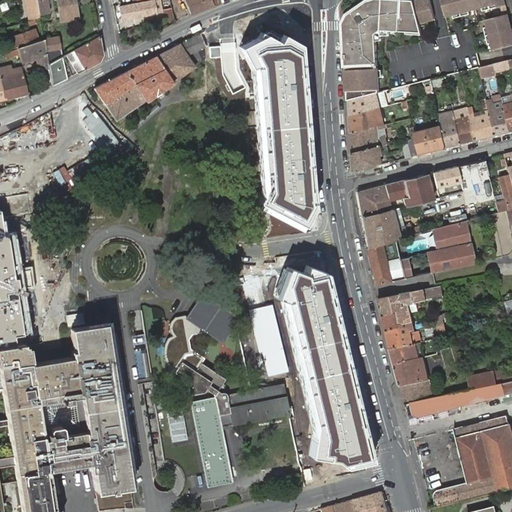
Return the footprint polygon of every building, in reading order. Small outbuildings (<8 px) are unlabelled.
[(46,0),(35,0),(37,5),(38,14),(48,12),(46,0)] [(55,0),(60,21),(77,17),(73,0),(55,0)] [(154,0),(119,6),(121,19),(156,14),(154,0)] [(181,0),(188,16),(212,7),(209,0),(181,0)] [(435,18),(431,0),(377,0),(371,1),(370,0),(369,0),(349,13),(350,15),(347,21),(345,21),(346,44),(348,44),(348,51),(346,51),(346,58),(349,58),(349,66),(347,66),(347,80),(350,79),(350,92),(348,92),(349,101),(379,93),(379,78),(377,78),(376,70),(378,70),(377,35),(383,29),(410,31),(410,29),(422,29),(421,25),(429,23),(428,20),(435,18)] [(500,6),(506,5),(504,0),(442,0),(446,15),(453,13),(454,17),(471,13),(469,9),(484,6),(485,10),(500,6)] [(28,21),(39,17),(38,14),(37,5),(26,8),(28,21)] [(173,15),(171,8),(162,13),(164,18),(165,20),(173,15)] [(493,50),(511,45),(511,32),(508,15),(502,16),(485,20),(487,27),(483,28),(487,44),(491,43),(493,50)] [(12,30),(40,21),(39,17),(28,21),(11,26),(12,30)] [(10,36),(13,49),(18,48),(37,41),(34,29),(10,36)] [(266,188),(259,202),(303,225),(314,209),(299,43),(282,33),(277,41),(264,32),(238,46),(249,66),(266,188)] [(178,44),(185,55),(205,46),(199,33),(178,44)] [(63,54),(64,56),(67,54),(77,73),(100,61),(102,54),(99,34),(63,54)] [(55,37),(43,39),(45,50),(57,48),(55,37)] [(43,82),(51,79),(48,63),(45,50),(43,39),(37,41),(18,48),(19,52),(20,58),(36,53),(37,57),(39,69),(41,68),(43,82)] [(425,55),(439,50),(436,41),(422,46),(425,55)] [(178,44),(92,88),(115,120),(193,66),(185,55),(178,44)] [(6,57),(19,52),(18,48),(13,49),(5,52),(6,57)] [(45,50),(48,63),(59,57),(57,48),(45,50)] [(52,84),(66,78),(61,57),(64,56),(63,54),(59,57),(48,63),(51,79),(52,84)] [(509,61),(495,64),(497,74),(511,70),(509,61)] [(0,82),(4,99),(25,94),(20,69),(16,70),(16,67),(12,68),(11,64),(0,67),(0,82)] [(480,68),(482,78),(497,74),(495,64),(480,68)] [(447,76),(433,79),(435,88),(449,85),(447,76)] [(379,93),(349,101),(350,116),(383,108),(390,106),(386,91),(379,93)] [(502,95),(494,97),(494,100),(488,101),(490,110),(496,136),(511,133),(504,105),(503,98),(502,95)] [(511,95),(503,98),(504,105),(511,102),(511,95)] [(488,101),(487,98),(481,100),(484,111),(490,110),(488,101)] [(490,110),(484,111),(485,115),(475,118),(474,114),(472,107),(469,108),(470,111),(471,115),(477,141),(496,136),(490,110)] [(350,116),(352,134),(387,125),(383,108),(350,116)] [(454,110),(440,114),(442,120),(455,117),(454,110)] [(457,118),(464,145),(477,141),(471,115),(457,118)] [(457,118),(457,117),(455,117),(442,120),(443,127),(449,148),(464,145),(457,118)] [(352,134),(353,153),(382,146),(388,144),(387,137),(381,138),(379,130),(389,128),(388,124),(387,125),(352,134)] [(449,148),(443,127),(415,133),(416,137),(420,155),(449,148)] [(411,149),(413,157),(420,155),(416,137),(413,138),(410,144),(411,149)] [(353,153),(355,172),(381,165),(379,157),(384,155),(382,146),(353,153)] [(440,197),(464,191),(458,167),(434,173),(440,197)] [(495,201),(497,210),(507,207),(507,210),(511,208),(511,189),(508,174),(503,176),(502,173),(500,173),(501,176),(498,177),(504,199),(495,201)] [(358,192),(362,216),(392,209),(389,198),(403,195),(405,205),(432,199),(426,174),(358,192)] [(399,207),(392,209),(396,227),(403,225),(399,207)] [(362,216),(367,247),(379,243),(395,238),(406,235),(419,232),(418,226),(409,228),(405,229),(404,225),(403,225),(396,227),(392,209),(362,216)] [(0,345),(15,343),(13,334),(30,331),(13,230),(2,232),(0,220),(0,345)] [(379,243),(367,247),(375,284),(431,272),(471,263),(467,244),(462,221),(439,227),(430,229),(434,250),(399,258),(383,262),(379,243)] [(395,238),(379,243),(383,262),(399,258),(395,238)] [(426,238),(404,244),(407,253),(428,248),(426,238)] [(302,273),(287,267),(276,297),(292,318),(316,429),(309,455),(334,458),(343,466),(371,460),(326,272),(306,265),(302,273)] [(435,287),(379,299),(383,316),(399,312),(402,323),(412,321),(418,319),(416,311),(411,312),(409,304),(415,303),(427,301),(427,298),(445,294),(442,285),(435,287)] [(218,427),(287,413),(281,384),(225,396),(224,395),(223,394),(223,393),(221,393),(220,393),(217,391),(224,379),(201,363),(203,358),(189,349),(188,340),(191,335),(207,331),(220,340),(230,327),(227,313),(205,299),(203,303),(199,299),(184,315),(188,318),(186,322),(183,320),(175,322),(173,324),(168,326),(168,329),(168,332),(170,336),(168,337),(166,339),(165,341),(163,347),(162,352),(163,355),(167,367),(168,369),(185,380),(188,395),(203,393),(205,389),(211,393),(213,398),(189,403),(206,486),(230,481),(218,427)] [(399,312),(383,316),(392,348),(421,341),(419,335),(412,337),(411,334),(415,332),(412,321),(402,323),(399,312)] [(434,316),(438,336),(448,334),(444,317),(442,314),(434,316)] [(170,322),(168,326),(173,324),(175,322),(183,320),(186,322),(188,318),(184,315),(174,317),(170,322)] [(15,343),(0,345),(0,391),(20,511),(53,511),(47,469),(90,463),(98,511),(99,511),(101,510),(102,510),(104,509),(106,509),(108,508),(110,508),(112,508),(115,508),(116,508),(119,508),(121,508),(124,509),(126,509),(128,510),(130,511),(123,462),(105,335),(103,325),(69,330),(72,358),(30,364),(28,347),(23,343),(15,343)] [(113,334),(105,335),(123,462),(132,461),(113,334)] [(401,385),(428,378),(430,377),(422,348),(423,346),(421,341),(392,348),(401,385)] [(511,367),(494,371),(498,384),(511,381),(511,367)] [(469,376),(472,389),(498,384),(494,371),(469,376)] [(401,385),(404,395),(431,388),(428,378),(401,385)] [(506,395),(511,393),(511,381),(498,384),(472,389),(433,397),(412,402),(415,415),(415,416),(417,417),(418,418),(419,418),(420,418),(506,395)] [(431,388),(404,395),(406,403),(412,402),(433,397),(431,388)] [(20,511),(0,391),(0,511),(20,511)] [(182,407),(165,409),(169,441),(185,440),(182,407)] [(435,496),(438,506),(511,487),(511,429),(508,415),(455,429),(468,482),(439,490),(437,490),(436,491),(435,492),(435,493),(435,495),(435,496)] [(375,511),(385,509),(380,491),(360,496),(364,511),(375,511)] [(364,511),(360,496),(350,499),(353,511),(364,511)] [(353,511),(350,499),(340,502),(342,511),(353,511)] [(342,511),(340,502),(330,505),(331,511),(342,511)]
